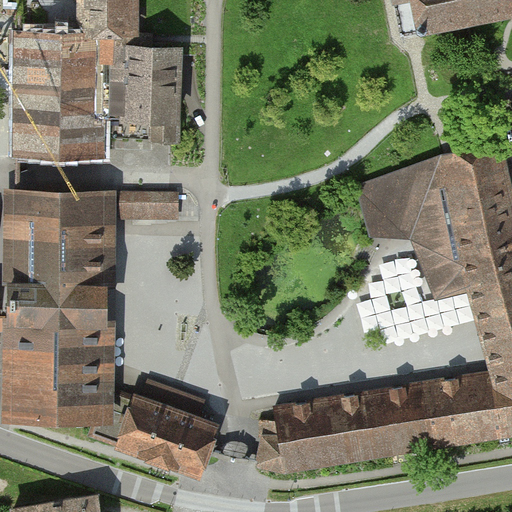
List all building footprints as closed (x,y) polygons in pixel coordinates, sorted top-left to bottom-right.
[(82,0),(82,32),(104,32),(134,32),(133,0),(82,0)] [(511,0),(414,0),(415,4),(421,32),(427,31),(462,22),(468,20),(470,20),(511,11),(511,0)] [(415,4),(397,7),(402,35),(412,33),(421,32),(415,4)] [(104,32),(82,32),(21,31),(19,31),(17,149),(19,149),(103,150),(103,144),(103,119),(104,61),(104,32)] [(153,140),(177,141),(177,127),(181,127),(181,107),(178,107),(180,48),(133,46),(133,40),(134,32),(104,32),(104,61),(103,119),(103,144),(153,145),(153,140)] [(450,155),(444,156),(473,288),(511,277),(511,201),(499,146),(450,155)] [(444,156),(362,186),(368,203),(376,226),(377,231),(418,224),(419,230),(439,294),(473,288),(444,156)] [(15,318),(14,415),(99,416),(101,416),(102,404),(102,388),(104,218),(104,193),(60,192),(18,192),(16,284),(12,284),(11,318),(15,318)] [(178,194),(123,193),(122,216),(178,216),(178,194)] [(511,277),(473,288),(474,292),(475,294),(494,367),(495,372),(511,369),(511,277)] [(511,369),(495,372),(500,403),(505,434),(511,432),(511,369)] [(449,380),(426,383),(436,445),(505,434),(500,403),(495,372),(459,378),(454,379),(449,380)] [(396,388),(375,391),(385,453),(436,445),(426,383),(406,386),(401,387),(396,388)] [(159,458),(200,472),(207,450),(217,425),(196,417),(201,405),(175,396),(149,386),(144,399),(137,396),(137,398),(116,390),(110,408),(102,404),(101,416),(99,416),(93,434),(120,444),(143,452),(151,455),(159,458)] [(348,396),(327,399),(337,461),(385,453),(375,391),(358,394),(353,395),(348,396)] [(298,404),(276,407),(278,420),(280,436),(286,469),(337,461),(327,399),(308,402),(302,403),(298,404)] [(278,420),(261,420),(261,435),(264,435),(268,435),(280,436),(278,420)] [(258,463),(286,469),(280,436),(268,435),(264,435),(259,461),(258,463)] [(101,511),(99,495),(15,509),(15,511),(101,511)]
